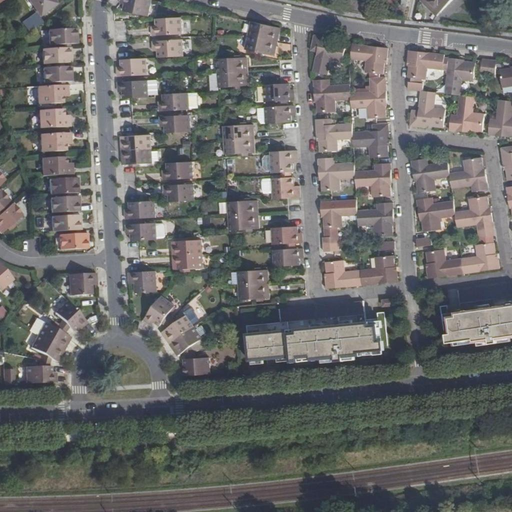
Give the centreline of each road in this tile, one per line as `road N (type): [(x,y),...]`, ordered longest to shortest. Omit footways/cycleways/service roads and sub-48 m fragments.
road 1 (residential): [(410,289),(325,298),(315,287),(300,17)]
road 2 (tertiary): [(159,406),(418,384)]
road 3 (residential): [(113,259),(101,0)]
road 4 (residential): [(509,276),(488,147),(401,137)]
road 5 (residential): [(410,289),(401,137)]
